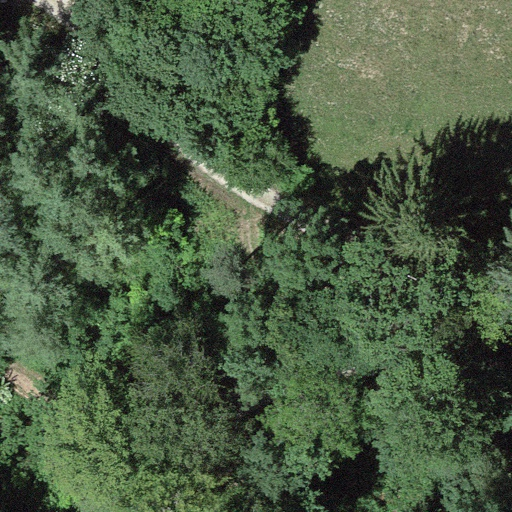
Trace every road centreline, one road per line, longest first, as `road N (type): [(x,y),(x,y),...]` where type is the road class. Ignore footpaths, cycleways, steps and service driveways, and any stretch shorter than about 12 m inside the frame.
road 1 (track): [(511,251),(307,231),(174,128),(60,0)]
road 2 (track): [(174,511),(181,450),(249,393),(511,314)]
